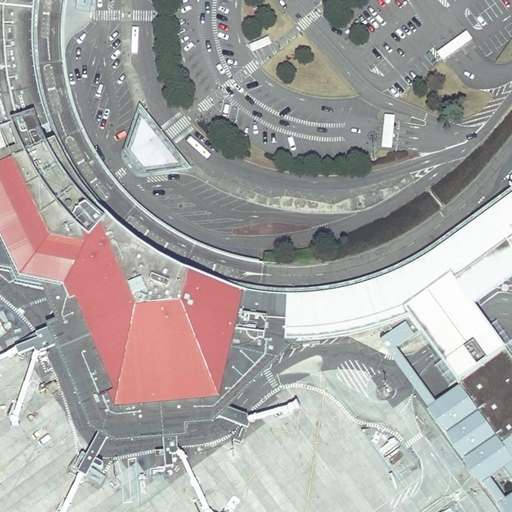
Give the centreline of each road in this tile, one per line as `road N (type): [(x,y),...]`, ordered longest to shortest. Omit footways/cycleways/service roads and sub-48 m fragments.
road 1 (unclassified): [(39,0),(39,68),(55,136),(91,196),(181,260),(243,279),(300,272)]
road 2 (unclassified): [(57,0),(64,98),(83,149),(106,181),(187,250),(300,272)]
road 3 (unclassified): [(285,0),(369,92),(461,135),(478,136),(511,96)]
road 4 (unclassified): [(300,272),(368,260),(456,211),(511,146)]
